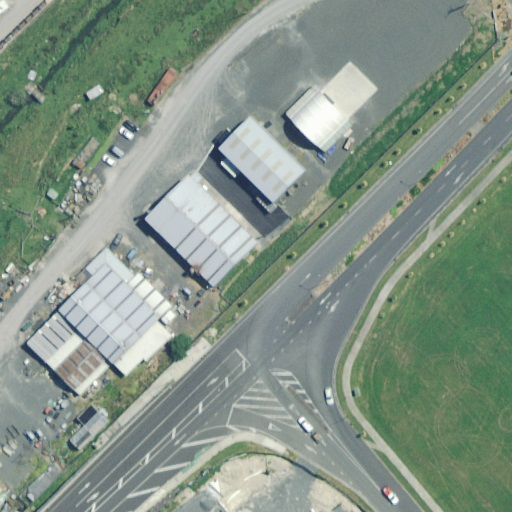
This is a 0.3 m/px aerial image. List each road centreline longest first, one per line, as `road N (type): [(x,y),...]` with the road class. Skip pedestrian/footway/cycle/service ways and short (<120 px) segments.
road 1 (tertiary): [(261,324),(511,67)]
road 2 (tertiary): [(511,114),(284,347)]
road 3 (unknown): [(103,213),(212,68),(272,14),(302,0)]
road 4 (tertiary): [(64,511),(229,354)]
road 5 (tertiary): [(252,378),(112,511)]
road 6 (unknown): [(0,360),(22,309),(103,213)]
road 7 (unknown): [(103,213),(193,318)]
road 8 (unclassified): [(284,347),(345,434),(356,464)]
road 9 (unclassified): [(356,464),(312,441),(252,378)]
